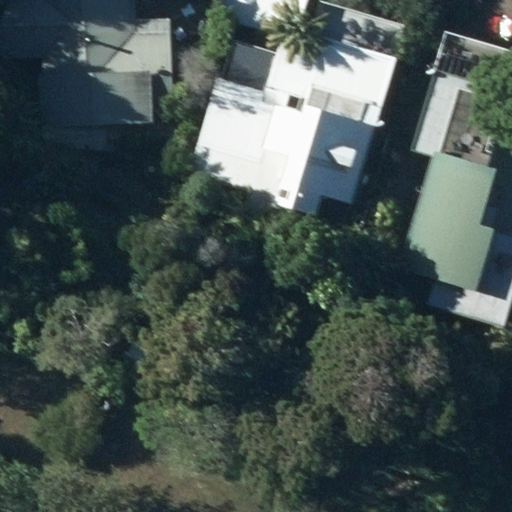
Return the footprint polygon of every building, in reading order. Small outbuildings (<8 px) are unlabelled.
[(127,0),(4,0),(7,58),(40,56),(43,127),(149,122),(148,98),(169,97),(165,22),(129,24),(127,0)] [(228,0),(223,21),(288,41),(299,0),(228,0)] [(205,81),(177,189),(295,220),(301,195),(347,207),(373,108),(361,105),(375,52),(367,50),(370,36),(326,24),(322,38),(314,36),(293,115),(263,107),(259,126),(253,124),(260,95),(205,81)] [(430,280),(422,308),(496,329),(511,273),(511,149),(486,142),(499,98),(424,76),(402,151),(427,158),(394,270),(430,280)] [(112,210),(94,230),(114,248),(132,228),(112,210)]
